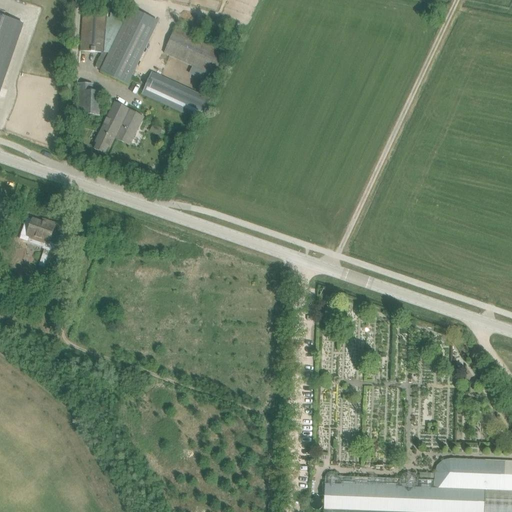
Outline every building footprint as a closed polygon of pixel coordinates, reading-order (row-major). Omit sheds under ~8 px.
[(96,67),(102,70),(126,19),(108,11),(107,15),(104,54),(102,54),(96,67)] [(80,52),(102,54),(104,54),(107,15),(83,13),(80,52)] [(0,90),(23,24),(0,15),(0,90)] [(126,19),(102,70),(101,72),(104,74),(122,83),(129,86),(157,28),(128,15),(126,19)] [(165,55),(215,77),(226,52),(175,30),(165,55)] [(142,95),(201,122),(211,100),(152,73),(142,95)] [(92,84),(87,84),(77,84),(76,116),(99,116),(99,106),(100,92),(92,91),(92,84)] [(115,138),(129,111),(115,104),(100,133),(96,142),(98,143),(95,149),(104,154),(108,147),(110,148),(115,138)] [(143,118),(129,111),(115,138),(130,146),(134,137),(143,118)] [(154,125),(151,131),(159,135),(162,129),(154,125)] [(43,248),(45,249),(50,251),(55,252),(57,246),(49,244),(56,224),(47,221),(46,224),(33,219),(32,220),(27,218),(20,239),(24,240),(28,242),(28,240),(29,240),(30,235),(41,238),(40,241),(45,242),(43,248)] [(50,251),(45,267),(57,272),(63,255),(55,252),(50,251)] [(325,488),(323,511),(511,511),(511,461),(450,459),(443,461),(437,466),(434,474),(434,481),(418,480),(418,479),(416,476),(413,474),(406,473),(403,475),(400,478),(400,479),(338,477),(337,474),(335,473),(328,473),(327,474),(325,477),(325,484),(325,488)]
